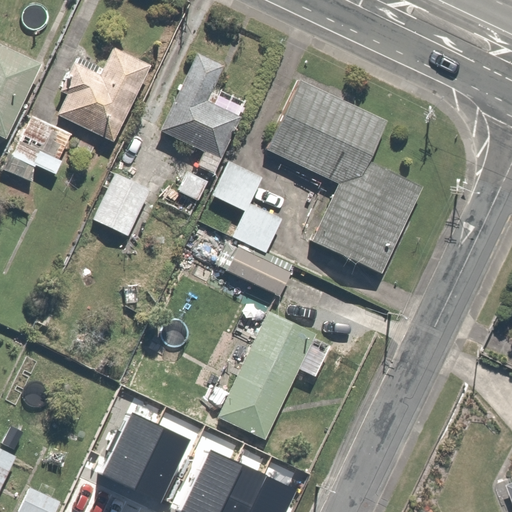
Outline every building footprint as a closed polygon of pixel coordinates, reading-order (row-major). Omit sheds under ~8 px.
[(113,145),(147,63),(106,46),(95,73),(72,64),(49,118),(113,145)] [(0,137),(2,138),(30,62),(0,51),(0,137)] [(222,67),(194,54),(157,134),(201,154),(195,167),(213,175),(239,119),(205,103),(222,67)] [(361,177),(367,162),(386,122),(298,81),(264,150),(335,185),(361,177)] [(52,174),(70,135),(31,117),(29,121),(20,117),(2,156),(10,159),(4,173),(27,184),(35,166),(52,174)] [(261,178),(226,162),(210,197),(242,212),(230,238),(240,243),(264,254),(280,220),(248,205),(261,178)] [(361,177),(335,185),(309,243),(381,275),(422,186),(367,162),(361,177)] [(206,182),(187,172),(177,192),(197,202),(206,182)] [(127,239),(149,191),(114,174),(92,222),(127,239)] [(86,221),(62,207),(48,233),(72,246),(86,221)] [(264,254),(240,243),(225,273),(277,298),(292,267),(264,254)] [(196,300),(215,262),(194,252),(175,290),(196,300)] [(233,316),(202,300),(191,321),(223,337),(233,316)] [(263,436),(304,337),(254,317),(213,416),(263,436)] [(0,483),(15,458),(0,449),(0,483)] [(220,511),(227,498),(161,469),(154,485),(131,475),(117,507),(127,511),(220,511)] [(511,511),(511,471),(497,476),(507,511),(511,511)] [(51,511),(58,501),(28,486),(14,511),(51,511)]
